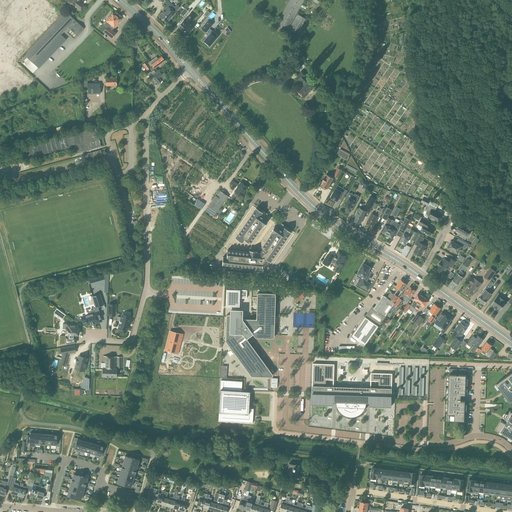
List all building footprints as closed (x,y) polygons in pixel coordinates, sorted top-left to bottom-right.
[(68,0),(69,0),(76,6),(81,11),(85,6),(79,1),(80,0),(68,0)] [(175,7),(167,0),(165,0),(163,3),(167,6),(159,16),(167,23),(175,13),(179,7),(177,5),(175,7)] [(289,0),(280,18),(277,22),(288,29),(304,0),(289,0)] [(107,21),(104,25),(108,27),(109,28),(105,33),(112,38),(116,33),(112,31),(111,30),(114,27),(120,19),(119,19),(120,18),(118,16),(117,17),(113,13),(107,21)] [(184,21),(181,24),(184,27),(181,30),(187,34),(189,32),(189,33),(193,29),(192,28),(194,26),(190,23),(195,17),(191,14),(184,21)] [(306,19),(297,14),(289,29),(297,34),(306,19)] [(208,20),(202,28),(206,32),(207,31),(209,28),(213,24),(208,20)] [(81,36),(71,27),(65,34),(51,49),(46,46),(36,57),(50,69),(81,36)] [(210,34),(204,41),(205,42),(205,43),(208,45),(210,46),(217,37),(218,35),(213,31),(209,28),(207,31),(210,34)] [(135,37),(133,36),(128,44),(134,47),(136,49),(137,46),(140,41),(135,38),(135,37)] [(97,39),(94,46),(105,52),(109,45),(97,39)] [(114,51),(103,62),(106,64),(117,53),(114,51)] [(158,59),(157,57),(148,63),(147,62),(143,64),(147,70),(151,67),(153,65),(155,68),(165,61),(161,56),(158,59)] [(154,70),(150,73),(152,76),(154,80),(157,84),(165,79),(162,75),(159,71),(156,73),(154,70)] [(297,91),(304,97),(313,87),(307,81),(307,82),(303,79),(306,75),(301,71),(294,79),(298,83),(299,83),(302,86),(297,91)] [(117,78),(106,78),(106,86),(117,86),(117,78)] [(100,83),(88,84),(88,94),(92,94),(100,94),(100,83)] [(51,98),(75,91),(73,87),(49,93),(51,98)] [(364,102),(368,105),(374,95),(370,93),(364,102)] [(385,130),(389,126),(385,122),(381,126),(385,130)] [(79,144),(82,152),(87,151),(88,151),(88,150),(93,149),(94,149),(95,149),(96,149),(96,148),(96,149),(97,148),(98,148),(99,148),(99,147),(101,147),(100,143),(100,142),(100,141),(100,140),(99,140),(99,139),(95,127),(78,131),(81,142),(80,143),(81,144),(79,144)] [(76,154),(82,152),(79,144),(81,144),(80,143),(81,142),(78,131),(21,147),(23,156),(26,159),(74,146),(76,154)] [(333,165),(340,169),(345,159),(340,156),(338,161),(336,159),(333,165)] [(342,170),(338,168),(334,176),(338,178),(342,170)] [(334,178),(326,174),(326,175),(325,177),(325,176),(322,182),(323,182),(324,182),(322,186),(322,185),(322,186),(328,189),(333,178),(334,178)] [(370,184),(363,180),(361,183),(364,185),(363,188),(367,190),(370,184)] [(236,187),(228,198),(232,201),(236,196),(238,194),(241,196),(248,187),(242,183),(238,189),(236,187)] [(332,198),(332,199),(336,202),(336,201),(338,201),(341,195),(344,196),(347,191),(338,186),(331,198),(332,198)] [(208,206),(217,213),(228,196),(219,190),(208,206)] [(359,196),(355,194),(353,199),(347,196),(344,202),(347,203),(345,206),(347,207),(346,210),(351,212),(357,201),(359,196)] [(376,199),(371,196),(366,205),(371,208),(376,199)] [(423,197),(421,202),(428,205),(430,201),(426,199),(424,198),(423,197)] [(436,208),(430,205),(427,210),(428,210),(427,213),(427,214),(427,215),(428,216),(431,218),(431,219),(434,221),(435,220),(438,222),(442,215),(435,211),(436,208)] [(378,217),(380,218),(381,216),(385,210),(380,207),(379,210),(377,209),(375,215),(372,213),(367,222),(374,225),(378,217)] [(387,207),(382,217),(388,220),(387,222),(385,224),(383,228),(384,228),(382,231),(387,234),(394,221),(388,218),(392,210),(387,207)] [(230,208),(221,223),(227,227),(237,211),(230,208)] [(262,226),(264,227),(268,221),(261,215),(263,212),(256,208),(236,238),(242,243),(244,240),(250,244),(262,226)] [(354,220),(361,223),(364,215),(365,211),(359,208),(358,212),(357,212),(355,215),(356,216),(354,220)] [(395,221),(394,221),(387,234),(392,237),(394,234),(395,235),(399,228),(398,228),(399,227),(400,227),(400,228),(405,230),(410,220),(406,218),(402,225),(395,221)] [(430,222),(422,218),(419,224),(423,227),(421,231),(426,233),(426,235),(428,236),(429,235),(431,236),(434,230),(428,226),(430,222)] [(459,236),(465,239),(467,236),(467,237),(469,234),(471,235),(473,231),(471,230),(472,229),(466,225),(465,226),(460,223),(456,231),(461,233),(459,236)] [(262,266),(264,267),(268,261),(270,262),(291,232),(284,228),(282,230),(275,225),(271,232),(272,233),(262,248),(263,249),(260,253),(260,254),(264,254),(262,266)] [(406,229),(404,233),(400,241),(405,244),(410,235),(409,234),(411,231),(407,229),(406,229)] [(419,255),(421,256),(422,253),(423,254),(426,250),(425,249),(426,246),(421,243),(424,239),(419,236),(415,244),(418,246),(414,253),(415,253),(415,254),(419,256),(419,255)] [(455,243),(451,241),(450,244),(449,244),(447,247),(448,247),(448,248),(458,253),(461,247),(463,248),(466,243),(457,238),(455,242),(456,242),(455,243)] [(487,241),(481,250),(485,253),(491,245),(487,241)] [(260,254),(260,253),(257,253),(257,251),(249,250),(249,252),(231,250),(227,250),(227,257),(223,257),(222,265),(262,269),(262,266),(264,254),(260,254)] [(334,259),(333,262),(337,265),(336,266),(334,269),(339,272),(347,259),(348,259),(347,259),(345,257),(346,255),(345,254),(346,254),(341,251),(341,252),(340,251),(337,255),(336,255),(335,258),(334,259)] [(468,266),(472,260),(467,256),(463,262),(468,266)] [(448,261),(445,259),(442,263),(441,262),(439,265),(440,266),(437,269),(440,272),(442,274),(442,273),(443,274),(449,265),(452,267),(455,261),(450,258),(448,261)] [(359,273),(358,275),(361,277),(364,279),(367,280),(368,278),(371,273),(370,272),(369,272),(369,271),(370,270),(372,266),(370,265),(367,262),(366,263),(364,262),(358,272),(359,273)] [(489,281),(496,272),(490,267),(483,277),(489,281)] [(464,273),(464,272),(458,269),(454,276),(456,277),(453,281),(458,284),(463,277),(462,276),(464,273)] [(471,284),(466,290),(473,295),(481,283),(475,279),(474,279),(470,275),(466,281),(471,284)] [(372,283),(364,279),(361,285),(368,289),(372,283)] [(407,284),(401,280),(397,287),(399,288),(395,294),(394,293),(390,299),(395,302),(402,291),(405,287),(404,287),(407,284)] [(403,300),(404,299),(407,302),(411,297),(416,290),(410,286),(407,290),(403,295),(402,294),(399,297),(400,298),(403,300)] [(227,289),(226,306),(239,306),(239,298),(247,298),(247,290),(227,289)] [(482,295),(478,299),(481,301),(481,302),(483,304),(484,303),(485,304),(488,299),(487,299),(491,293),(486,290),(485,291),(484,290),(481,294),(482,295)] [(226,341),(226,342),(251,376),(252,376),(271,377),(272,377),(272,376),(273,376),(273,375),(273,374),(272,374),(247,339),(253,334),(255,337),(255,338),(256,338),(272,338),(273,338),(274,338),(274,337),(276,295),(275,295),(275,294),(275,293),(274,293),(259,293),(258,293),(257,293),(257,294),(256,317),(256,318),(256,319),(255,319),(244,319),(243,319),(243,318),(242,318),(242,317),(243,310),(230,310),(230,315),(228,314),(228,315),(227,315),(226,316),(226,341)] [(415,300),(411,305),(416,308),(419,303),(424,296),(419,293),(418,294),(415,298),(414,300),(415,300)] [(100,294),(92,296),(95,307),(96,307),(98,307),(103,305),(100,294)] [(366,345),(394,305),(395,303),(385,295),(383,295),(374,307),(373,307),(352,336),(366,345)] [(491,305),(492,305),(494,307),(497,309),(500,311),(502,309),(506,304),(505,304),(507,301),(505,299),(505,300),(500,297),(498,296),(498,295),(491,305)] [(416,308),(418,310),(418,309),(420,307),(420,308),(422,305),(424,307),(425,305),(425,306),(426,304),(428,301),(429,300),(424,296),(419,303),(416,308)] [(394,305),(398,308),(401,304),(400,304),(403,300),(400,298),(394,305)] [(430,311),(435,314),(434,315),(433,314),(428,320),(432,323),(438,316),(436,314),(440,308),(435,304),(430,311)] [(90,315),(81,318),(83,323),(85,322),(85,323),(86,322),(87,325),(90,324),(91,325),(91,324),(93,323),(93,324),(99,323),(98,318),(101,317),(98,309),(94,310),(95,312),(91,313),(92,315),(90,315)] [(452,319),(451,319),(452,317),(448,315),(447,316),(444,314),(442,317),(440,315),(435,323),(444,329),(441,332),(444,333),(449,326),(448,325),(452,319)] [(118,317),(117,320),(121,321),(119,328),(127,330),(130,318),(127,317),(125,317),(122,316),(122,317),(118,317)] [(415,322),(419,325),(424,319),(420,316),(415,322)] [(458,326),(455,330),(459,332),(457,334),(458,335),(456,338),(459,340),(463,335),(462,335),(464,332),(467,327),(461,323),(458,327),(458,326)] [(60,336),(60,343),(65,344),(65,345),(77,343),(77,336),(79,336),(80,327),(78,327),(78,324),(63,324),(63,328),(65,329),(65,335),(66,335),(66,336),(60,336)] [(177,353),(182,334),(170,331),(165,350),(177,353)] [(445,339),(441,336),(434,345),(438,348),(445,339)] [(473,336),(468,343),(467,344),(471,347),(474,343),(479,346),(484,339),(482,338),(482,337),(480,336),(479,336),(477,338),(473,336)] [(462,343),(459,340),(456,338),(450,346),(456,350),(462,343)] [(489,343),(487,342),(482,348),(487,352),(485,354),(489,357),(494,351),(490,348),(492,345),(491,345),(492,344),(490,343),(489,343)] [(74,346),(61,348),(62,355),(63,355),(62,358),(67,359),(68,354),(76,353),(74,346)] [(79,356),(75,369),(84,372),(87,365),(86,365),(87,359),(79,356)] [(117,368),(122,368),(122,357),(117,357),(117,356),(103,356),(103,368),(103,377),(117,378),(117,368)] [(335,364),(313,364),(312,404),(333,405),(333,401),(337,401),(338,406),(340,411),(344,414),(348,416),(353,416),(358,415),(362,412),(365,408),(366,405),(367,402),(370,402),(370,406),(391,407),(393,374),(371,373),(371,381),(379,381),(378,388),(371,388),(371,390),(367,390),(368,388),(326,387),(326,380),(334,380),(335,364)] [(449,375),(448,414),(455,414),(455,421),(465,421),(466,401),(464,401),(464,395),(466,395),(467,375),(467,369),(459,369),(459,375),(457,375),(457,369),(449,369),(449,375)] [(507,376),(497,384),(500,388),(500,389),(506,397),(506,396),(509,400),(508,400),(511,403),(511,402),(511,375),(509,378),(507,376)] [(242,382),(221,380),(218,422),(253,423),(253,418),(253,409),(249,409),(250,392),(241,391),(242,386),(242,382)] [(511,411),(510,410),(508,414),(505,419),(506,419),(504,422),(501,420),(496,428),(499,430),(499,431),(500,430),(503,432),(503,433),(509,437),(510,436),(511,437),(511,411)] [(399,438),(399,426),(376,425),(376,438),(399,438)] [(27,435),(26,442),(29,442),(29,446),(35,447),(36,434),(30,433),(30,436),(27,435)] [(57,440),(58,436),(52,435),(51,446),(56,446),(56,447),(60,447),(60,440),(57,440)] [(83,441),(77,439),(77,442),(73,441),(71,448),(75,449),(74,450),(80,451),(83,441)] [(83,441),(80,451),(85,453),(85,452),(88,442),(83,441)] [(93,444),(88,442),(85,452),(90,454),(93,444)] [(98,445),(93,444),(90,454),(95,455),(95,457),(98,445)] [(104,447),(98,445),(95,457),(100,458),(101,456),(104,457),(106,450),(103,450),(104,447)] [(139,460),(132,458),(133,457),(132,457),(131,463),(138,465),(139,460)] [(293,473),(298,474),(300,465),(296,465),(289,463),(288,468),(289,468),(288,474),(292,475),(293,473)] [(41,467),(35,467),(35,464),(30,464),(30,468),(32,469),(32,472),(37,473),(37,470),(40,470),(41,467)] [(20,485),(17,495),(24,497),(26,490),(28,491),(33,476),(34,473),(30,472),(29,478),(26,487),(23,486),(24,484),(21,483),(20,485)] [(13,478),(9,490),(9,489),(12,490),(11,493),(17,495),(20,485),(18,485),(19,483),(15,482),(16,478),(17,474),(14,473),(13,477),(13,478)] [(81,475),(79,482),(86,484),(88,478),(81,476),(81,475)] [(1,483),(0,487),(0,493),(1,494),(1,495),(1,496),(3,496),(4,496),(4,495),(5,495),(6,489),(9,490),(13,477),(10,476),(8,482),(5,481),(2,480),(1,483)] [(33,476),(28,491),(31,491),(30,495),(36,497),(40,486),(34,484),(36,477),(33,476)] [(117,483),(124,485),(124,486),(126,480),(119,478),(117,483)] [(40,486),(36,497),(43,498),(45,491),(48,491),(50,485),(47,484),(46,486),(45,485),(44,488),(39,486),(40,486)] [(155,505),(156,502),(158,496),(158,494),(156,494),(157,489),(149,487),(147,492),(151,494),(151,496),(149,496),(147,503),(155,505)] [(69,490),(67,496),(74,498),(74,499),(76,492),(69,490)] [(156,502),(162,504),(163,497),(164,497),(164,495),(165,491),(162,490),(161,494),(159,493),(158,494),(158,496),(156,502)] [(173,507),(178,491),(175,490),(173,497),(170,496),(169,499),(167,506),(173,507)] [(175,501),(173,507),(179,509),(181,502),(181,500),(179,499),(180,496),(178,495),(177,495),(178,492),(178,491),(176,498),(175,501)] [(197,505),(203,507),(206,494),(204,493),(203,496),(200,495),(197,505)] [(214,510),(219,493),(216,493),(213,503),(211,502),(209,508),(214,510)] [(219,493),(214,510),(220,511),(222,507),(222,505),(224,499),(225,495),(222,494),(219,493)] [(206,494),(203,507),(209,508),(211,502),(212,498),(209,497),(210,495),(206,494)] [(246,503),(244,509),(250,511),(252,505),(253,502),(250,501),(251,496),(248,495),(248,497),(247,500),(246,503)] [(252,511),(255,511),(259,500),(261,496),(258,495),(256,503),(255,505),(252,505),(250,511),(252,511)] [(240,501),(238,508),(244,509),(246,503),(247,500),(248,497),(245,496),(244,499),(241,498),(240,501)] [(285,511),(290,496),(287,496),(285,502),(282,501),(281,504),(279,510),(285,511)] [(290,496),(285,511),(291,511),(293,507),(294,503),(292,502),(292,500),(289,499),(290,496)] [(181,502),(179,509),(185,511),(185,508),(187,509),(189,505),(189,504),(184,502),(185,500),(184,500),(185,497),(183,497),(182,499),(181,500),(181,502)] [(222,507),(220,511),(226,511),(228,507),(229,503),(226,502),(227,500),(224,499),(222,505),(222,507)] [(361,502),(360,508),(368,509),(371,510),(371,508),(371,507),(368,506),(369,503),(372,504),(373,500),(365,499),(364,502),(361,502)] [(259,500),(255,511),(261,511),(263,508),(264,505),(261,505),(262,501),(259,500)] [(297,511),(301,503),(298,502),(296,508),(293,507),(291,511),(297,511)] [(301,503),(297,511),(304,511),(305,511),(306,508),(303,507),(304,504),(301,503)]
